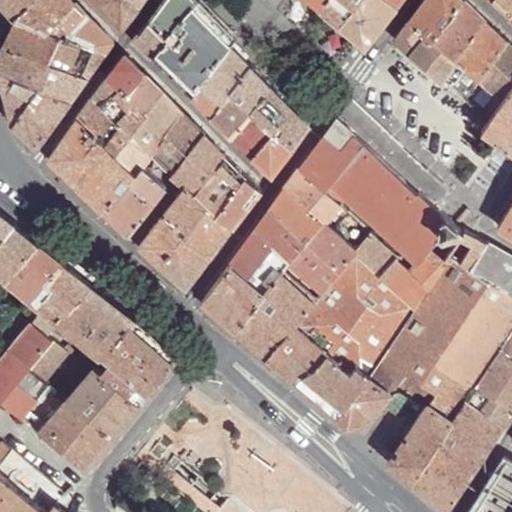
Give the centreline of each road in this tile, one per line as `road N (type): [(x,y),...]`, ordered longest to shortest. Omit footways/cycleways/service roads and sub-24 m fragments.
road 1 (residential): [(412,0),(175,314)]
road 2 (secondary): [(417,511),(206,340)]
road 3 (residential): [(206,340),(85,482)]
road 4 (secondary): [(175,314),(66,226)]
